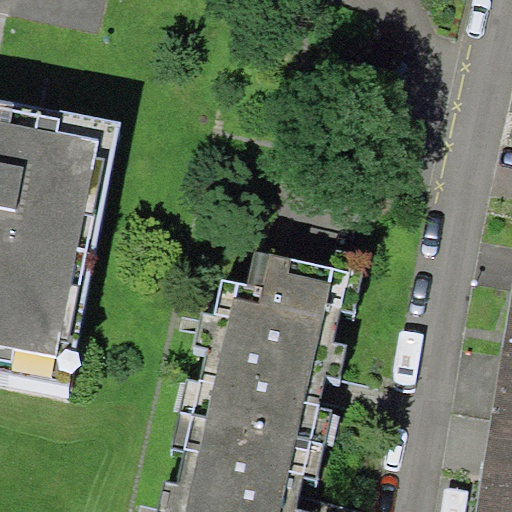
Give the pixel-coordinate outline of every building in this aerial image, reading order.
[(389,115),(397,81),(334,66),(326,101),(389,115)] [(381,149),(389,115),(326,101),(318,135),(381,149)] [(0,391),(65,404),(116,144),(0,121),(0,391)] [(219,297),(170,511),(293,511),(319,401),(345,290),(265,272),(257,305),(219,297)] [(511,363),(504,362),(493,426),(511,428),(511,363)] [(511,428),(493,426),(483,490),(511,494),(511,428)] [(511,511),(511,494),(483,490),(479,511),(511,511)]
